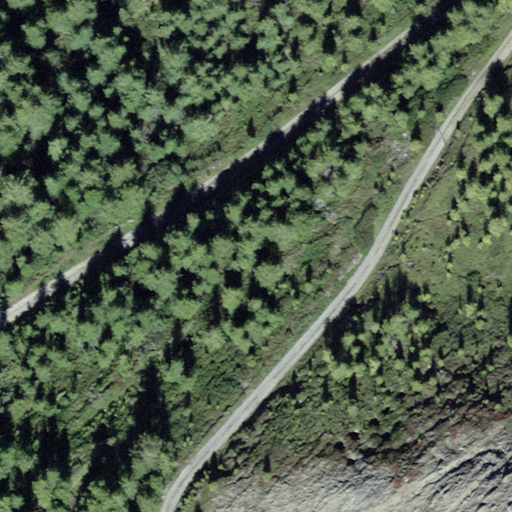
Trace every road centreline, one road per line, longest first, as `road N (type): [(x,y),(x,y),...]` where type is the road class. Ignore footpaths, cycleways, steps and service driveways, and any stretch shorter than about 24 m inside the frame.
road 1 (track): [(166,511),(175,490),(353,289),(453,116),(511,39)]
road 2 (track): [(450,0),(278,135),(0,315)]
